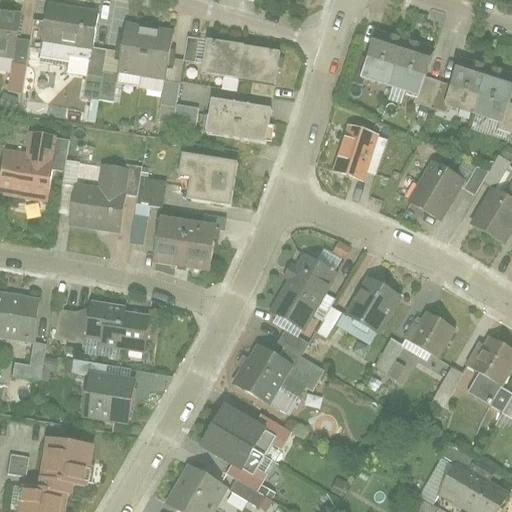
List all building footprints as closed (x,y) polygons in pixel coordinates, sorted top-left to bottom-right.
[(44,45),(93,52),(98,14),(50,7),(44,45)] [(0,12),(0,59),(17,62),(25,17),(0,12)] [(145,77),(151,30),(126,27),(121,74),(145,77)] [(169,80),(175,33),(151,30),(145,77),(169,80)] [(211,46),(206,80),(242,84),(247,51),(211,46)] [(405,55),(376,46),(365,83),(393,92),(405,55)] [(247,51),(242,84),(278,89),(282,56),(247,51)] [(434,64),(405,55),(393,92),(422,101),(434,64)] [(20,95),(24,66),(10,64),(5,93),(20,95)] [(490,83),(459,73),(448,111),(479,120),(490,83)] [(511,108),(511,89),(490,83),(479,120),(506,128),(511,108)] [(209,139),(270,147),(275,112),(214,104),(209,139)] [(367,185),(381,139),(349,129),(334,175),(367,185)] [(3,152),(0,171),(0,198),(51,207),(62,142),(31,137),(28,156),(3,152)] [(235,209),(240,166),(185,159),(182,178),(195,180),(191,203),(235,209)] [(465,183),(433,165),(410,207),(442,225),(465,183)] [(77,188),(71,230),(124,237),(133,172),(102,168),(99,191),(77,188)] [(492,193),(472,228),(508,248),(511,240),(511,193),(508,202),(492,193)] [(165,222),(158,265),(214,274),(221,231),(165,222)] [(270,312),(307,333),(340,277),(303,255),(270,312)] [(384,339),(405,301),(366,280),(345,318),(384,339)] [(0,341),(34,346),(40,302),(0,296),(0,341)] [(104,350),(149,355),(153,323),(127,320),(128,311),(96,307),(91,342),(105,344),(104,350)] [(443,363),(458,334),(427,317),(422,326),(417,323),(406,343),(443,363)] [(506,390),(511,379),(511,350),(493,341),(489,349),(480,344),(466,369),(506,390)] [(259,347),(234,387),(273,411),(297,370),(259,347)] [(444,412),(462,375),(448,368),(430,405),(444,412)] [(84,421),(132,428),(138,384),(91,377),(84,421)] [(217,431),(259,456),(271,435),(229,410),(217,431)] [(205,452),(246,477),(259,456),(217,431),(205,452)] [(20,511),(69,511),(71,503),(78,504),(79,491),(94,493),(100,450),(49,443),(43,492),(24,489),(20,511)] [(26,479),(28,459),(7,457),(5,477),(26,479)] [(462,511),(504,511),(511,498),(511,497),(458,467),(439,499),(462,511)] [(219,511),(231,492),(190,468),(167,508),(173,511),(219,511)]
